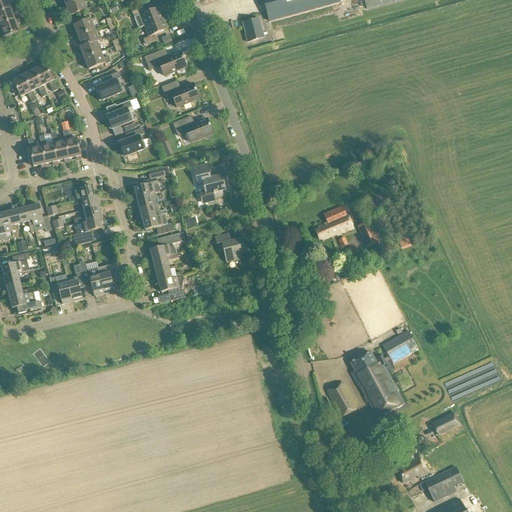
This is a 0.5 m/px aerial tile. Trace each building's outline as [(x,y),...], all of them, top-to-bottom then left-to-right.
[(0,0),(0,13),(12,9),(9,3),(13,2),(12,0),(0,0)] [(82,0),(81,0),(63,7),(65,11),(68,10),(70,17),(87,11),(82,0)] [(339,0),(263,0),(271,24),(340,4),(339,0)] [(363,0),(367,12),(407,0),(363,0)] [(0,26),(16,21),(13,14),(17,13),(15,8),(12,9),(0,13),(0,26)] [(139,29),(163,19),(159,8),(146,14),(144,8),(132,13),(139,29)] [(19,19),(16,21),(0,26),(0,29),(1,33),(0,33),(0,45),(8,43),(6,38),(20,32),(18,25),(21,24),(19,19)] [(142,47),(157,41),(155,36),(168,30),(163,19),(139,29),(139,30),(145,27),(149,38),(139,42),(142,47)] [(74,34),(76,39),(95,31),(90,20),(74,26),(77,33),(74,34)] [(246,36),(248,43),(264,38),(258,20),(243,24),(247,36),(246,36)] [(95,31),(76,39),(78,43),(80,49),(97,43),(99,42),(95,31)] [(101,53),(97,43),(80,49),(83,55),(80,56),(82,61),(101,53)] [(184,69),(186,68),(181,53),(168,58),(165,51),(145,59),(150,71),(160,67),(164,77),(177,72),(182,74),(184,69)] [(89,71),(105,64),(106,65),(111,63),(109,58),(104,60),(101,53),(82,61),(84,65),(86,64),(89,71)] [(32,68),(34,71),(42,87),(43,87),(49,84),(53,93),(58,91),(53,82),(54,82),(45,65),(39,69),(37,65),(32,68)] [(28,74),(27,71),(22,73),(24,77),(32,93),(38,89),(43,98),(47,96),(43,87),(42,87),(34,71),(28,74)] [(101,101),(101,103),(123,93),(118,80),(121,79),(119,73),(105,79),(107,84),(96,89),(98,95),(97,96),(99,102),(101,101)] [(16,76),(11,79),(13,82),(21,98),(27,95),(32,104),(36,102),(32,93),(24,77),(18,80),(16,76)] [(196,101),(199,100),(193,85),(180,90),(177,83),(162,89),(167,101),(173,99),(177,109),(190,104),(194,106),(196,101)] [(57,95),(59,100),(66,97),(63,91),(57,95)] [(112,129),(113,130),(124,126),(134,122),(131,114),(134,112),(130,102),(116,107),(119,113),(107,117),(110,123),(108,124),(111,130),(112,129)] [(210,136),(213,135),(207,120),(194,125),(191,118),(173,125),(178,137),(187,134),(191,144),(204,139),(208,141),(210,136)] [(135,125),(124,129),(126,133),(136,129),(135,125)] [(160,128),(154,130),(156,136),(162,134),(160,128)] [(128,135),(131,141),(120,145),(122,151),(120,152),(123,158),(125,157),(125,158),(146,150),(141,137),(145,135),(143,130),(128,135)] [(77,162),(82,161),(81,157),(77,139),(70,141),(68,131),(64,132),(63,132),(65,142),(69,160),(76,158),(77,162)] [(53,145),(57,162),(64,161),(65,165),(70,163),(69,160),(65,142),(58,144),(56,134),(51,135),(53,145)] [(58,166),(57,162),(53,145),(47,146),(44,136),(39,138),(42,148),(42,147),(46,165),(52,163),(53,167),(58,166)] [(42,147),(42,148),(35,149),(33,139),(28,140),(30,150),(29,150),(33,168),(41,166),(41,170),(47,169),(46,165),(42,147)] [(211,179),(209,171),(207,165),(193,168),(198,187),(203,186),(207,204),(216,202),(215,199),(223,197),(222,192),(226,191),(222,176),(211,179)] [(155,194),(153,186),(157,185),(156,179),(166,177),(164,169),(148,173),(150,181),(140,183),(141,187),(134,189),(137,199),(150,195),(150,196),(155,194)] [(92,187),(82,189),(81,184),(64,187),(67,197),(68,197),(70,203),(76,202),(81,201),(95,197),(92,187)] [(169,192),(171,200),(177,198),(175,190),(169,192)] [(134,199),(137,211),(158,205),(156,198),(162,197),(161,193),(155,194),(150,196),(150,195),(137,199),(134,199)] [(82,205),(84,212),(100,208),(97,196),(95,197),(81,201),(76,202),(77,206),(82,205)] [(166,211),(160,212),(158,205),(137,211),(140,222),(142,221),(156,217),(165,215),(167,215),(166,211)] [(33,227),(32,221),(29,208),(29,206),(17,209),(21,224),(28,222),(30,227),(33,227)] [(39,206),(29,208),(32,221),(33,227),(34,227),(40,225),(42,234),(46,233),(52,231),(48,217),(43,219),(39,206)] [(56,207),(47,209),(49,218),(58,215),(56,207)] [(100,208),(84,212),(86,219),(80,220),(81,224),(87,222),(87,223),(100,219),(102,219),(100,208)] [(11,227),(21,224),(17,209),(6,211),(7,214),(10,227),(11,227)] [(317,228),(318,230),(315,232),(319,242),(322,241),(336,235),(336,237),(354,229),(347,215),(339,218),(336,210),(324,215),(328,223),(317,228)] [(0,215),(0,241),(7,240),(6,234),(12,232),(11,227),(10,227),(7,214),(0,215)] [(156,217),(142,221),(145,232),(156,229),(158,236),(174,232),(172,224),(168,225),(165,215),(156,217)] [(100,219),(87,223),(87,222),(81,224),(82,225),(75,226),(77,236),(73,237),(76,247),(94,242),(92,232),(102,230),(100,219)] [(197,227),(195,219),(184,222),(186,230),(197,227)] [(64,228),(61,220),(52,222),(55,231),(64,228)] [(357,228),(367,249),(380,243),(377,235),(381,233),(378,226),(372,228),(370,222),(357,228)] [(150,251),(153,261),(166,258),(171,257),(171,256),(177,255),(176,248),(174,248),(173,245),(185,242),(183,234),(161,240),(163,247),(150,251)] [(242,255),(246,254),(242,239),(231,242),(229,234),(215,238),(217,245),(222,244),(226,264),(243,260),(242,255)] [(408,236),(398,240),(402,251),(412,248),(408,236)] [(345,239),(338,242),(341,249),(348,246),(345,239)] [(25,242),(18,244),(21,254),(27,252),(25,242)] [(104,245),(106,252),(114,250),(112,242),(104,245)] [(69,244),(60,247),(62,253),(70,251),(69,244)] [(23,273),(29,272),(27,262),(30,261),(28,254),(14,258),(16,264),(2,267),(4,277),(18,274),(18,275),(23,273)] [(169,269),(174,267),(172,260),(171,257),(166,258),(153,261),(150,261),(153,273),(169,269)] [(114,292),(112,282),(122,280),(118,264),(98,269),(99,276),(100,276),(104,295),(114,292)] [(99,276),(98,269),(88,272),(82,274),(84,283),(90,281),(91,286),(94,297),(104,295),(100,276),(99,276)] [(156,284),(159,284),(158,283),(172,280),(169,269),(153,273),(156,284)] [(5,289),(20,285),(19,278),(24,277),(23,273),(18,275),(18,274),(4,277),(2,278),(5,289)] [(78,282),(68,284),(72,303),(83,300),(80,289),(86,288),(84,283),(82,274),(76,275),(78,282)] [(158,283),(159,284),(161,294),(169,292),(170,295),(169,296),(171,302),(186,298),(184,292),(183,292),(182,288),(184,281),(183,277),(177,278),(172,280),(158,283)] [(62,305),(72,303),(68,284),(58,287),(56,280),(50,281),(53,296),(59,294),(62,305)] [(23,296),(20,285),(5,289),(8,300),(10,300),(10,299),(23,296)] [(19,316),(42,311),(40,303),(37,303),(34,294),(28,295),(23,296),(10,299),(10,300),(12,310),(17,309),(19,316)] [(53,307),(50,313),(51,314),(54,316),(58,315),(59,315),(58,310),(53,307)] [(409,332),(382,347),(386,353),(412,338),(409,332)] [(381,365),(385,363),(382,357),(377,360),(380,366),(377,367),(370,353),(350,364),(354,372),(351,374),(375,419),(402,404),(381,365)] [(340,416),(355,408),(342,384),(327,392),(340,416)] [(454,413),(432,423),(439,437),(461,427),(454,413)] [(418,479),(429,473),(419,455),(395,468),(403,484),(417,476),(418,479)] [(435,504),(457,494),(454,488),(463,484),(456,468),(425,483),(435,504)] [(464,511),(459,500),(434,511),(464,511)] [(511,511),(511,500),(488,509),(488,511),(511,511)]
